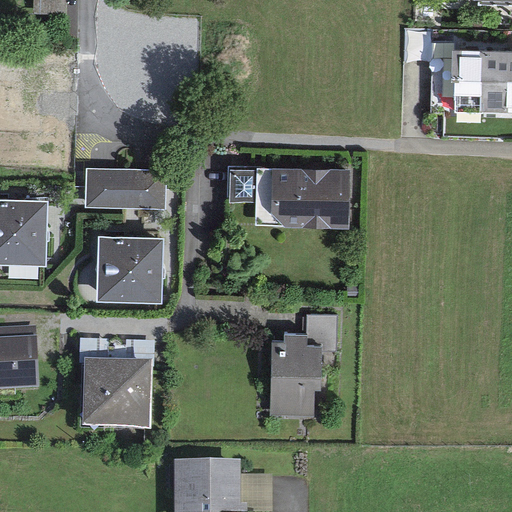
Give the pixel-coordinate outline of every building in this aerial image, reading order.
[(39,0),(39,8),(63,9),(63,0),(39,0)] [(511,46),(438,46),(438,125),(511,125),(511,46)] [(43,71),(7,70),(6,114),(26,114),(26,132),(56,133),(56,103),(42,102),(43,71)] [(173,171),(94,171),(94,211),(173,211),(173,171)] [(356,171),(280,172),(281,226),(356,226),(356,171)] [(58,201),(0,201),(0,265),(58,265),(58,201)] [(171,238),(106,238),(107,304),(171,304),(171,238)] [(313,338),(272,339),(272,421),(327,421),(327,355),(347,355),(347,322),(313,322),(313,338)] [(46,346),(0,346),(0,393),(47,393),(46,346)] [(147,367),(89,365),(88,424),(146,425),(147,367)] [(235,511),(236,465),(180,465),(180,511),(235,511)]
